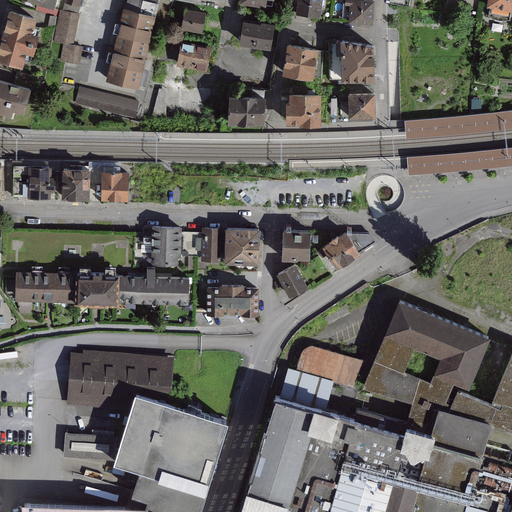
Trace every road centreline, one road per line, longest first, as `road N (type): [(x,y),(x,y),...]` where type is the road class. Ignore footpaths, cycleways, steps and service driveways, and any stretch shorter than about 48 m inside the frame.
road 1 (unclassified): [(374,127),(283,126),(273,114),(275,85),(283,24),(381,36)]
road 2 (residential): [(0,209),(269,217)]
road 3 (residential): [(217,511),(259,369),(280,329)]
road 4 (residential): [(295,315),(450,214)]
